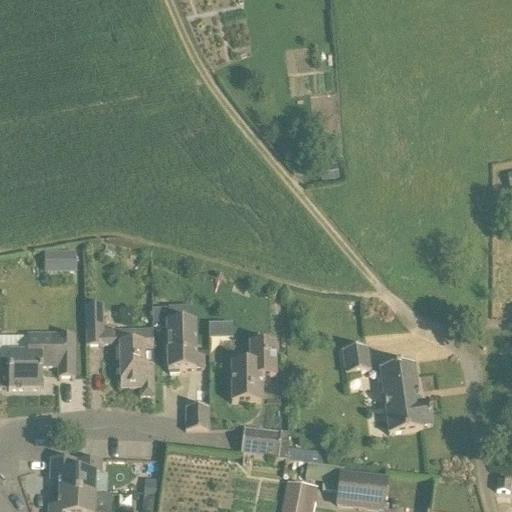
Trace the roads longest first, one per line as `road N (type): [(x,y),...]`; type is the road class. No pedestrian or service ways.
road 1 (track): [(391,301),(220,98),(167,0)]
road 2 (track): [(492,511),(465,353),(391,301)]
road 3 (residential): [(0,451),(16,441),(106,426),(222,440)]
